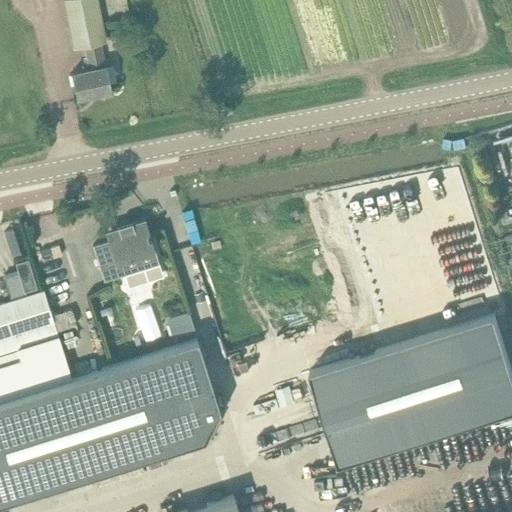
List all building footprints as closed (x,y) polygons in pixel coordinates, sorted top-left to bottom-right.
[(96,0),(64,0),(74,47),(85,45),(90,68),(71,72),(72,78),(76,98),(110,91),(105,65),(104,65),(99,42),(105,41),(101,21),(96,0)] [(159,263),(154,248),(144,217),(115,226),(118,237),(92,245),(103,281),(159,263)] [(511,235),(500,240),(511,277),(511,235)] [(14,262),(23,291),(36,287),(27,258),(14,262)] [(0,399),(69,378),(52,320),(42,290),(0,303),(0,399)] [(188,310),(166,317),(172,337),(194,331),(188,310)] [(511,369),(494,313),(310,370),(339,463),(511,409),(511,369)] [(0,501),(206,434),(218,409),(196,338),(69,378),(0,399),(0,501)] [(241,360),(238,351),(228,354),(229,359),(231,364),(241,360)] [(238,511),(233,495),(177,511),(238,511)]
